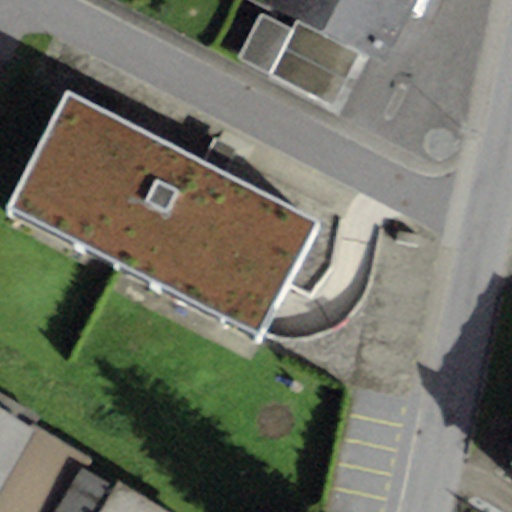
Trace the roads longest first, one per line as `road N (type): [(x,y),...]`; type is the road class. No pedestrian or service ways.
road 1 (residential): [(484,230),(35,0)]
road 2 (residential): [(423,511),(484,230)]
road 3 (residential): [(484,230),(511,104)]
